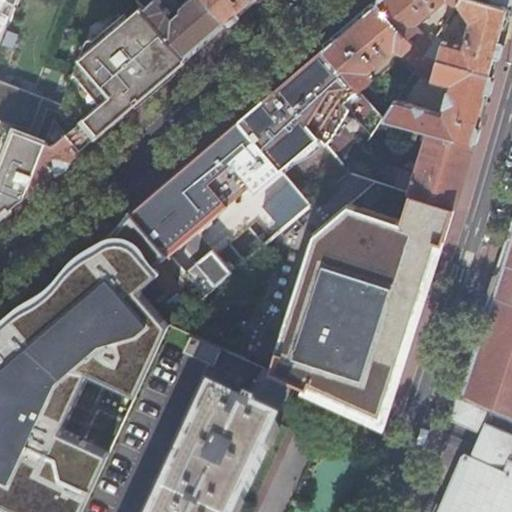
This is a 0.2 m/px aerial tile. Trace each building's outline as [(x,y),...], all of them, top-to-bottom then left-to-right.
[(0,0),(0,44),(17,0),(0,0)] [(161,0),(137,0),(142,6),(187,60),(209,42),(230,24),(209,0),(186,0),(181,5),(180,15),(175,17),(172,20),(170,17),(170,10),(161,0)] [(209,0),(230,24),(257,0),(209,0)] [(436,38),(436,37),(431,32),(426,37),(416,24),(443,0),(451,0),(457,4),(459,0),(380,0),(378,2),(414,44),(424,56),(436,38)] [(467,47),(436,38),(424,56),(494,75),(503,41),(511,10),(511,8),(483,0),(459,0),(457,4),(470,22),(466,36),(469,38),(467,47)] [(511,0),(483,0),(511,8),(511,0)] [(403,52),(414,44),(378,2),(341,33),(325,47),(360,89),(373,77),(369,71),(395,49),(403,52)] [(62,105),(56,120),(82,150),(97,137),(150,92),(187,60),(142,6),(112,31),(108,26),(94,38),(98,43),(79,59),(66,93),(62,105)] [(255,106),(240,120),(282,170),(320,137),(351,172),(385,117),(360,89),(325,47),(286,81),(255,106)] [(484,110),(494,75),(424,56),(413,74),(451,85),(443,112),(396,100),(385,117),(430,130),(475,143),(484,110)] [(62,105),(0,80),(0,219),(11,210),(26,197),(56,120),(62,105)] [(56,120),(26,197),(56,172),(82,150),(56,120)] [(157,190),(133,211),(135,212),(166,249),(171,255),(193,235),(198,231),(225,208),(249,188),(252,185),(257,191),(282,170),(240,120),(228,130),(207,148),(157,190)] [(472,156),(475,143),(430,130),(412,191),(456,206),(466,174),(472,156)] [(284,229),(312,205),(293,182),(265,206),(284,229)] [(451,221),(456,206),(412,191),(402,221),(349,205),(315,234),(270,372),(298,384),(385,424),(418,320),(451,221)] [(193,235),(171,255),(186,272),(214,249),(240,227),(225,208),(198,231),(193,235)] [(141,290),(161,273),(156,268),(171,255),(166,249),(135,212),(131,217),(126,223),(121,230),(116,236),(107,243),(98,249),(89,254),(83,258),(76,262),(71,267),(66,272),(61,278),(53,288),(42,295),(30,303),(16,312),(0,325),(0,505),(14,511),(83,511),(111,455),(83,441),(111,385),(138,398),(148,375),(164,342),(171,327),(172,325),(141,290)] [(511,227),(496,277),(458,393),(511,418),(511,227)] [(214,249),(186,272),(206,296),(234,272),(214,249)] [(222,350),(193,336),(186,352),(207,362),(215,365),(222,350)] [(298,384),(270,372),(265,369),(250,404),(258,408),(255,414),(276,424),(275,426),(278,427),(298,384)] [(511,511),(511,418),(458,393),(450,419),(482,432),(472,455),(465,452),(442,505),(439,511),(511,511)] [(237,511),(278,427),(275,426),(276,424),(255,414),(258,408),(250,404),(248,408),(243,406),(240,405),(239,407),(218,397),(217,399),(214,397),(160,511),(237,511)]
